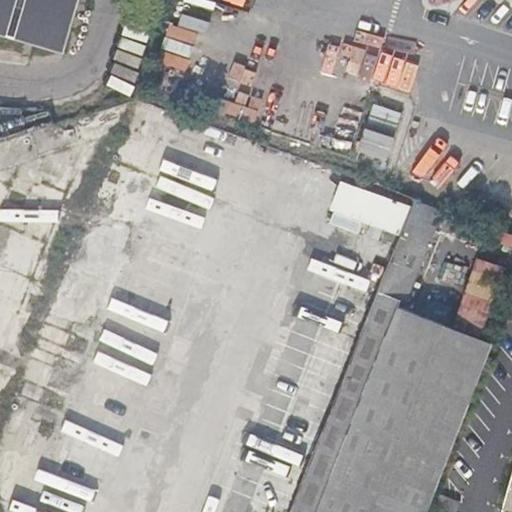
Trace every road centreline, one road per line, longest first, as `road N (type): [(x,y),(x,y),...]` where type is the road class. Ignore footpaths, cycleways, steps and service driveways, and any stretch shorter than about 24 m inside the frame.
road 1 (unknown): [(195,511),(283,226)]
road 2 (unknown): [(452,21),(427,106),(447,126),(511,148)]
road 3 (unclassified): [(114,0),(99,53),(75,71),(0,78)]
